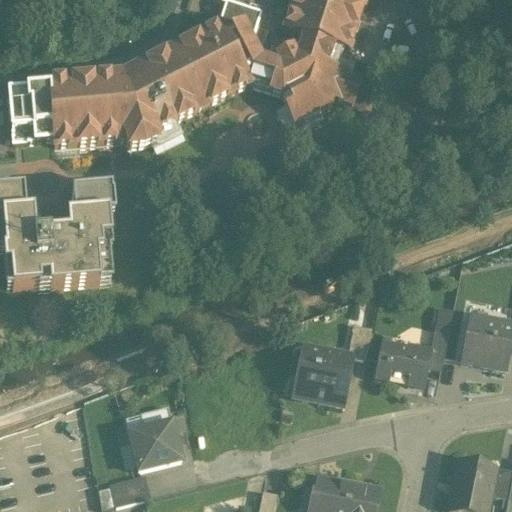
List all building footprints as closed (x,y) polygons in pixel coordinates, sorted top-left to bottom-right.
[(0,0),(0,19),(14,0),(0,0)] [(294,0),(283,35),(302,41),(341,55),(347,56),(364,0),(294,0)] [(261,12),(226,1),(220,4),(211,30),(213,32),(218,30),(223,40),(241,30),(250,48),(261,12)] [(213,32),(122,79),(46,86),(47,92),(5,95),(10,151),(52,147),(52,153),(125,146),(127,154),(143,152),(157,145),(155,137),(246,91),(223,40),(218,30),(213,32)] [(241,30),(223,40),(246,91),(281,102),(286,112),(273,118),(288,146),(322,128),(318,119),(328,114),(331,104),(350,110),(359,82),(350,79),(353,69),(338,64),(341,55),(302,41),(295,62),(294,63),(290,55),(275,62),(279,70),(278,71),(259,65),(250,48),(241,30)] [(416,164),(428,162),(426,142),(414,144),(416,164)] [(67,240),(33,243),(31,220),(24,221),(22,194),(0,196),(0,248),(0,249),(4,284),(10,284),(11,296),(48,293),(48,295),(98,290),(97,285),(110,284),(106,247),(108,246),(105,212),(111,212),(109,194),(69,197),(72,224),(66,224),(67,240)] [(511,342),(511,328),(468,320),(459,367),(505,376),(511,344),(511,342)] [(370,335),(352,331),(346,361),(350,362),(350,363),(364,365),(370,335)] [(447,337),(433,334),(429,353),(431,353),(427,375),(440,377),(447,337)] [(406,351),(380,346),(373,385),(420,394),(424,374),(427,375),(431,353),(429,353),(406,349),(406,351)] [(346,361),(300,352),(295,379),(301,380),(298,400),(324,404),(323,406),(341,410),(350,363),(350,362),(346,361)] [(171,427),(127,438),(137,477),(181,466),(171,427)] [(494,474),(457,467),(447,511),(486,511),(489,501),(494,474)] [(511,477),(494,474),(489,501),(506,505),(510,485),(511,477)] [(144,481),(109,490),(114,511),(119,511),(150,504),(144,481)] [(373,511),(377,496),(318,485),(315,500),(311,499),(308,511),(373,511)] [(272,511),(275,500),(261,497),(258,511),(272,511)]
